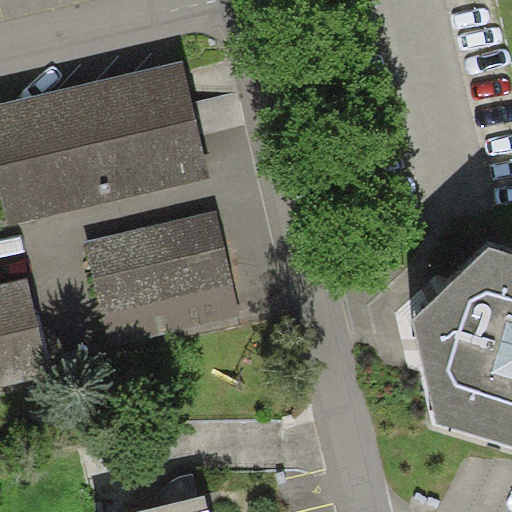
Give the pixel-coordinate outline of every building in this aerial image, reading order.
[(183,65),(0,107),(0,195),(8,230),(210,182),(183,65)] [(215,213),(84,242),(109,351),(240,322),(215,213)] [(511,253),(488,246),(412,317),(436,422),(511,443),(511,253)] [(28,284),(0,290),(0,393),(50,383),(28,284)] [(207,511),(205,502),(163,511),(207,511)]
